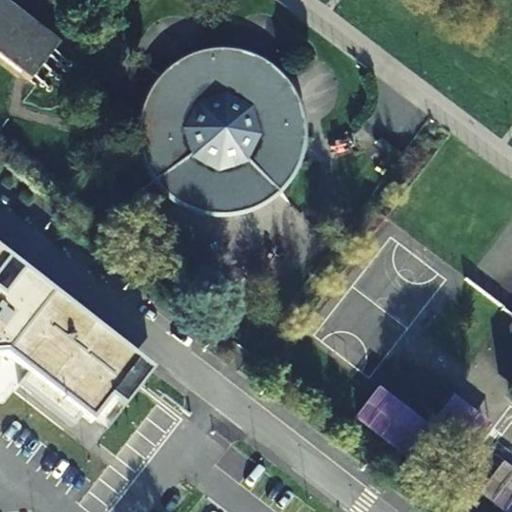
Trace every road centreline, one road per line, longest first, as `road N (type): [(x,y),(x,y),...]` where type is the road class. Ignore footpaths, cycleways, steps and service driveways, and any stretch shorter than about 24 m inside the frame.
road 1 (residential): [(0,222),(374,511)]
road 2 (residential): [(511,162),(298,0)]
